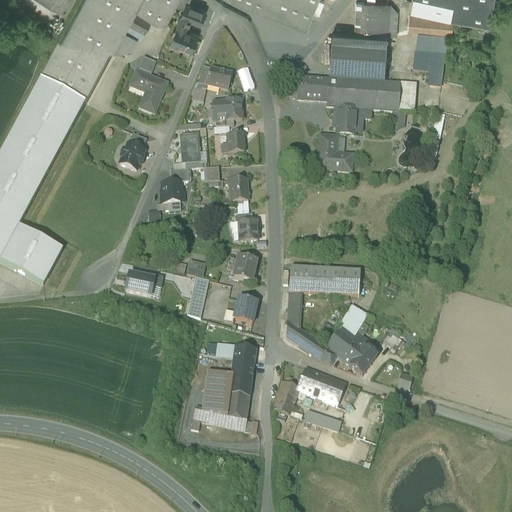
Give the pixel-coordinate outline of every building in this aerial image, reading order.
[(174,7),(177,0),(83,0),(40,81),(85,105),(113,53),(124,33),(135,38),(140,41),(151,20),(135,12),(136,11),(164,26),(174,7)] [(41,0),(64,12),(70,0),(41,0)] [(190,0),(177,0),(174,7),(183,11),(186,5),(188,6),(190,0)] [(317,0),(231,0),(306,29),(317,0)] [(356,0),(354,31),(388,34),(390,3),(356,0)] [(493,0),(411,0),(409,11),(448,19),(452,19),(488,26),(493,0)] [(390,3),(388,34),(387,37),(397,37),(398,12),(390,3)] [(188,6),(186,5),(183,11),(178,23),(187,27),(190,21),(199,25),(204,12),(188,6)] [(448,19),(409,15),(407,31),(417,32),(435,33),(446,34),(451,35),(452,19),(448,19)] [(187,27),(178,23),(169,44),(190,53),(197,36),(186,31),(187,27)] [(388,34),(354,31),(332,30),(330,53),(386,57),(387,37),(388,34)] [(435,33),(417,32),(414,73),(432,75),(435,33)] [(124,59),(135,38),(124,33),(113,53),(124,59)] [(446,34),(435,33),(432,75),(431,88),(441,89),(446,34)] [(386,57),(330,53),(328,80),(384,83),(386,57)] [(156,64),(143,59),(138,70),(151,76),(156,64)] [(203,69),(198,86),(206,87),(210,71),(203,69)] [(232,76),(210,71),(206,87),(228,93),(232,76)] [(168,85),(135,72),(128,89),(144,95),(138,110),(155,117),(168,85)] [(328,80),(298,78),(297,104),(327,106),(328,80)] [(384,83),(328,80),(327,106),(326,109),(333,110),(356,111),(372,113),(398,114),(400,84),(389,84),(384,83)] [(40,81),(0,155),(0,264),(43,287),(62,252),(18,228),(85,105),(40,81)] [(416,85),(400,84),(398,114),(414,115),(416,85)] [(198,86),(196,85),(190,100),(194,101),(192,107),(202,109),(206,87),(198,86)] [(241,102),(211,104),(212,124),(215,124),(217,124),(216,121),(226,121),(226,123),(233,123),(242,122),(241,102)] [(356,111),(333,110),(332,128),(335,131),(335,136),(354,137),(355,135),(356,111)] [(372,122),(372,113),(356,111),(355,135),(363,134),(364,121),(372,122)] [(445,117),(437,115),(429,154),(437,155),(445,117)] [(217,124),(215,124),(215,130),(233,129),(233,123),(226,123),(226,121),(216,121),(217,124)] [(244,136),(225,137),(225,147),(220,147),(221,157),(245,156),(244,136)] [(337,137),(318,136),(315,172),(351,175),(353,155),(342,154),(336,154),(337,140),(337,137)] [(146,143),(132,137),(129,144),(143,150),(146,143)] [(197,137),(179,138),(181,166),(199,165),(197,137)] [(144,153),(125,145),(122,151),(120,151),(117,158),(119,159),(117,165),(136,173),(139,167),(141,167),(144,160),(142,159),(144,153)] [(218,184),(219,183),(218,170),(203,171),(204,185),(209,184),(218,184)] [(187,172),(170,173),(170,185),(180,184),(180,185),(188,184),(187,172)] [(247,182),(228,183),(229,206),(237,206),(248,205),(247,182)] [(170,185),(161,186),(162,195),(160,195),(161,206),(180,205),(179,198),(181,198),(180,185),(180,184),(170,185)] [(248,217),(248,205),(237,206),(237,217),(248,217)] [(159,213),(147,214),(148,225),(160,224),(159,213)] [(252,223),(238,224),(238,225),(235,225),(230,225),(230,229),(232,231),(232,235),(233,236),(237,236),(237,245),(241,245),(243,247),(247,247),(248,245),(259,245),(258,223),(252,223)] [(258,264),(236,259),(231,282),(253,287),(258,264)] [(206,266),(190,263),(187,277),(203,280),(206,266)] [(175,264),(173,273),(184,276),(186,267),(175,264)] [(197,281),(148,270),(143,294),(169,300),(192,305),(195,287),(197,281)] [(360,274),(290,270),(288,304),(300,305),(301,295),(358,299),(360,274)] [(208,283),(197,281),(195,287),(207,289),(208,283)] [(192,305),(169,300),(168,303),(191,308),(192,305)] [(257,304),(237,300),(234,315),(232,323),(253,327),(257,304)] [(191,308),(168,303),(166,309),(189,318),(191,308)] [(300,305),(288,304),(286,341),(298,349),(305,336),(299,332),(300,305)] [(367,318),(351,309),(341,326),(344,327),(357,335),(363,326),(367,318)] [(232,325),(232,323),(234,315),(225,313),(223,323),(232,325)] [(357,335),(357,336),(361,339),(368,329),(363,326),(357,335)] [(344,327),(326,350),(305,336),(298,349),(320,363),(330,368),(336,359),(342,363),(361,339),(357,336),(357,335),(344,327)] [(387,339),(382,345),(391,352),(395,348),(397,349),(401,345),(393,338),(391,341),(387,339)] [(361,339),(342,363),(362,378),(377,358),(365,349),(368,344),(361,339)] [(235,348),(217,346),(216,358),(233,361),(235,348)] [(256,351),(235,348),(233,361),(254,364),(256,351)] [(254,364),(233,361),(231,378),(227,406),(248,409),(254,364)] [(327,380),(305,371),(300,382),(296,393),(298,394),(318,401),(327,380)] [(231,378),(207,375),(202,411),(225,415),(227,406),(231,378)] [(413,379),(401,375),(396,391),(408,395),(413,379)] [(300,382),(284,376),(272,409),(273,412),(289,417),(298,394),(296,393),(300,382)] [(346,387),(327,380),(318,401),(337,409),(346,387)] [(248,409),(227,406),(225,415),(247,419),(246,419),(248,409)] [(202,411),(195,409),(192,423),(200,424),(244,433),(246,424),(247,419),(225,415),(202,411)] [(341,425),(307,414),(304,423),(338,434),(341,425)] [(200,424),(192,423),(190,432),(198,434),(200,424)]
